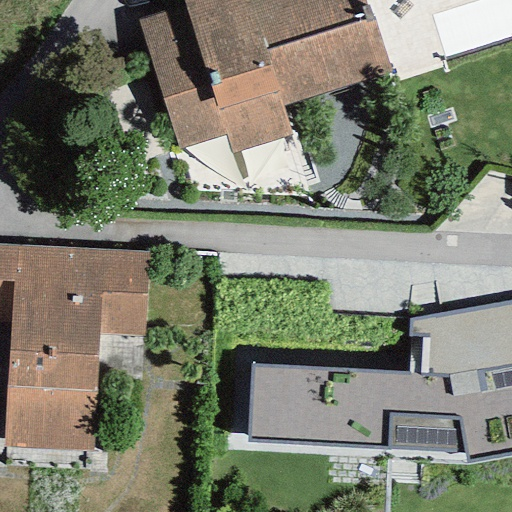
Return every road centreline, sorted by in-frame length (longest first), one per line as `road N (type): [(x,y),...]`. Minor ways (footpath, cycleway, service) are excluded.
road 1 (residential): [(0,210),(31,219),(511,231)]
road 2 (residential): [(96,0),(0,126)]
